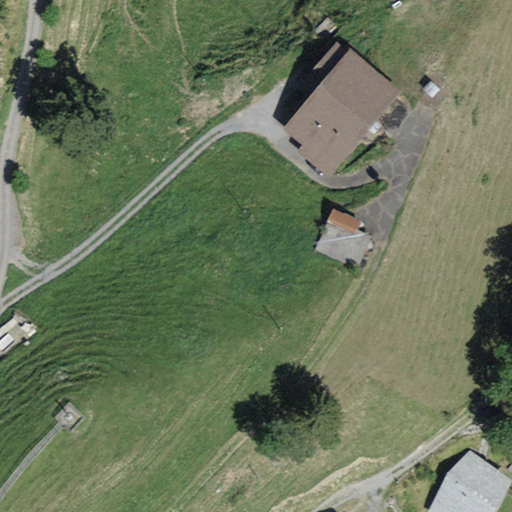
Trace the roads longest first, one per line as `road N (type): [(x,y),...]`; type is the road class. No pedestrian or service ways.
road 1 (track): [(0,306),(77,257),(216,131),(270,133),(335,183),(403,161),(422,118)]
road 2 (track): [(0,271),(7,151),(37,0)]
